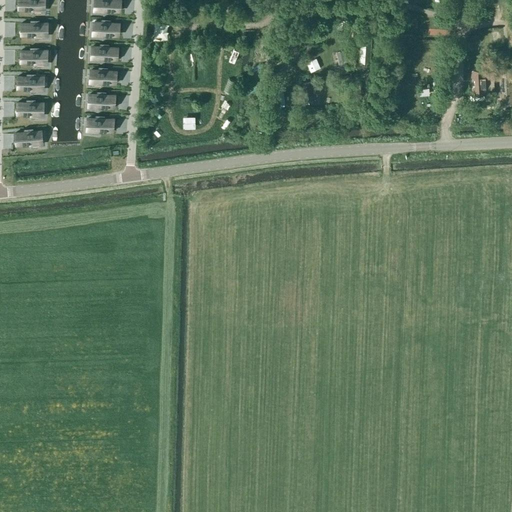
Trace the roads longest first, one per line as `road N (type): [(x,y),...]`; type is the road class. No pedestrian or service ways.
road 1 (tertiary): [(0,193),(268,156),(511,141)]
road 2 (unknown): [(511,24),(466,32),(431,11),(351,3),(274,15),(267,18),(257,112)]
